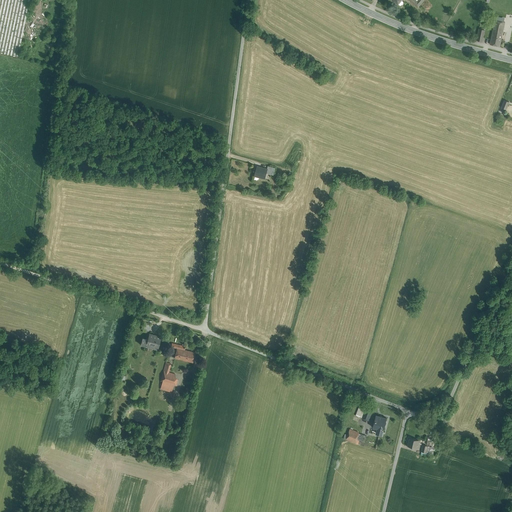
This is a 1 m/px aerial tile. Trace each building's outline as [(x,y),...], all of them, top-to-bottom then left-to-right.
[(29,0),(0,0),(0,52),(18,57),(29,0)] [(505,22),(492,20),(491,24),(494,25),(493,31),(503,33),(505,22)] [(485,30),(479,29),(477,40),(482,42),(485,30)] [(503,33),(493,31),(490,44),(500,46),(503,33)] [(275,168),(268,166),(267,169),(266,173),(273,175),(275,168)] [(267,169),(257,167),(255,175),(265,178),(266,173),(267,169)] [(147,339),(146,346),(146,345),(157,348),(157,349),(161,337),(160,336),(160,337),(149,334),(149,333),(147,339)] [(185,347),(172,343),(171,347),(177,348),(174,358),(182,360),(184,350),(185,347)] [(195,353),(184,350),(182,360),(184,360),(186,361),(193,362),(195,353)] [(171,364),(166,362),(160,381),(161,381),(175,386),(176,386),(177,380),(174,379),(175,374),(168,372),(171,364)] [(175,386),(161,381),(159,387),(167,390),(169,387),(174,389),(175,386)] [(171,393),(161,390),(155,411),(162,413),(165,414),(171,393)] [(366,408),(354,404),(351,413),(355,414),(355,415),(360,417),(360,418),(362,419),(362,418),(366,408)] [(373,410),(366,408),(362,418),(369,420),(373,410)] [(386,419),(376,416),(376,415),(373,427),(374,426),(379,427),(377,434),(382,435),(383,430),(387,418),(386,418),(386,419)] [(359,432),(350,429),(348,435),(345,434),(343,439),(363,446),(365,442),(357,439),(359,433),(359,432)] [(367,436),(359,433),(357,439),(365,442),(367,436)] [(418,440),(410,438),(408,446),(416,448),(417,445),(418,440)] [(173,442),(168,460),(176,463),(182,444),(173,442)]
